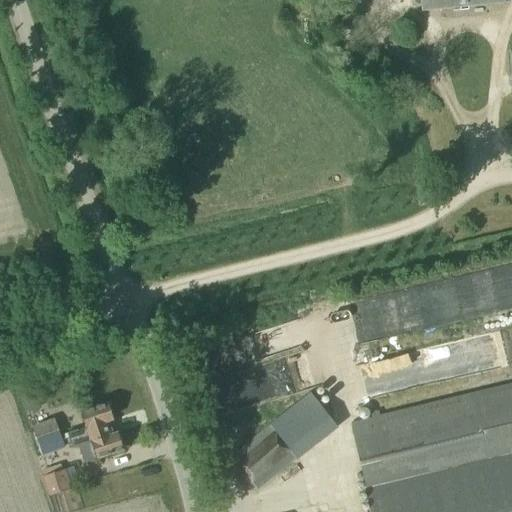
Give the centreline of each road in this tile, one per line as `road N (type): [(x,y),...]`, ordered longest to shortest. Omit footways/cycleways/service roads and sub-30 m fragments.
road 1 (unclassified): [(125,303),(15,0)]
road 2 (unclassified): [(195,511),(125,303)]
road 3 (residential): [(0,334),(125,303)]
